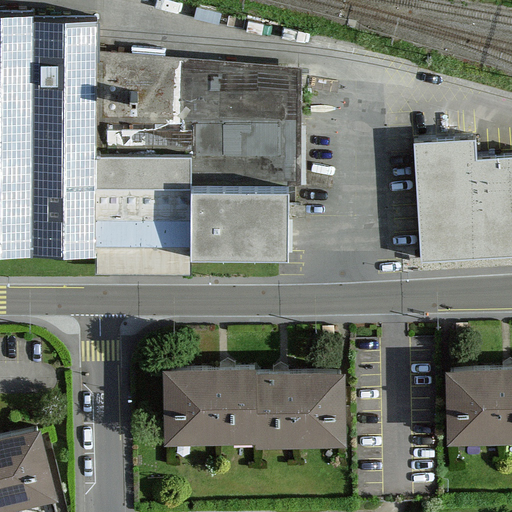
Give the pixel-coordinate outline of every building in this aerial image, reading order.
[(0,248),(288,250),(289,151),(297,151),(296,73),(106,57),(105,45),(95,45),(96,16),(32,16),(32,10),(0,9),(0,248)] [(476,134),(413,137),(420,257),(511,251),(511,151),(477,153),(476,134)] [(511,364),(450,366),(452,438),(511,436),(511,364)] [(168,367),(170,438),(256,436),(256,442),(342,440),(341,368),(255,371),(255,365),(168,367)] [(0,507),(53,495),(36,426),(0,434),(0,507)]
